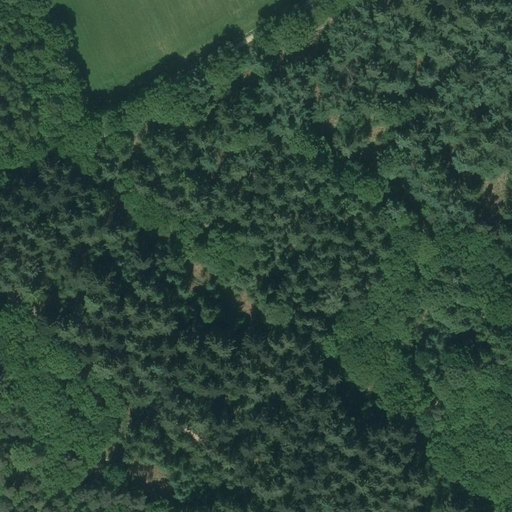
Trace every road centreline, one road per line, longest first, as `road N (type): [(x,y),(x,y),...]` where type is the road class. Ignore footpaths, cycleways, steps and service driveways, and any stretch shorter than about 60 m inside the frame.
road 1 (track): [(0,156),(217,58),(321,0)]
road 2 (track): [(16,296),(26,397),(55,434),(121,466),(175,511)]
